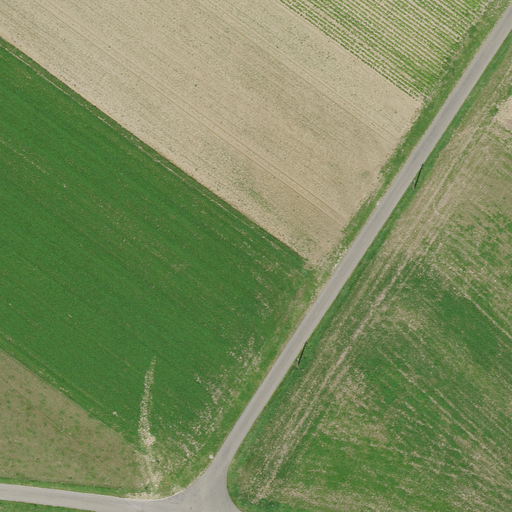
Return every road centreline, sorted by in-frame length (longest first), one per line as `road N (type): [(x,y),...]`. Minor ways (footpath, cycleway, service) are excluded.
road 1 (unclassified): [(185,511),(511,11)]
road 2 (unclassified): [(0,495),(124,511)]
